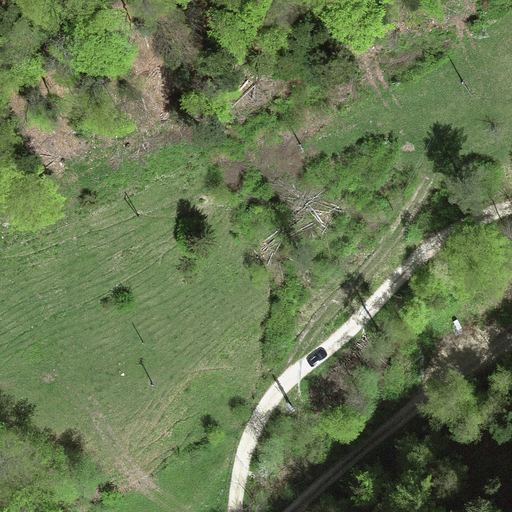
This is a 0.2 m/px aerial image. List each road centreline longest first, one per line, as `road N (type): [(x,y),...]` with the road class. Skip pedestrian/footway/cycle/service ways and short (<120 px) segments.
road 1 (track): [(511,204),(428,248),(280,388),(245,441),(233,511)]
road 2 (track): [(511,339),(386,428),(290,511)]
